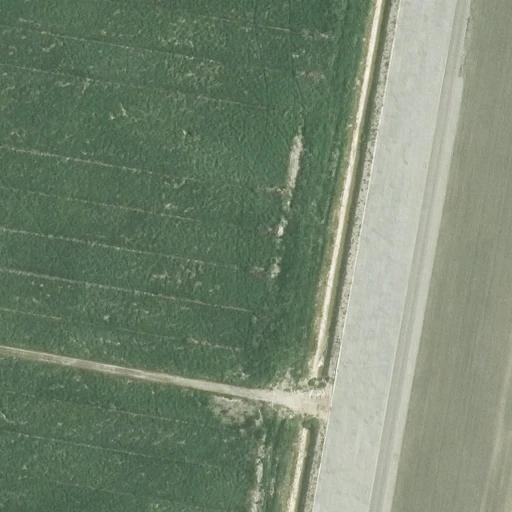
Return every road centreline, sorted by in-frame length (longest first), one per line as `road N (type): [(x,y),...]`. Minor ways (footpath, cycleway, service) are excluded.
road 1 (track): [(492,0),(400,511)]
road 2 (track): [(0,353),(415,425)]
